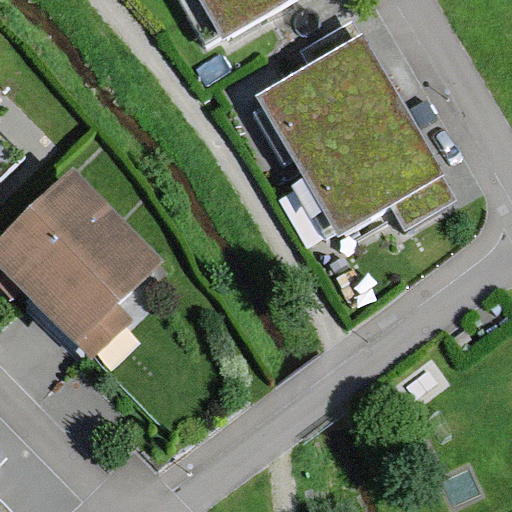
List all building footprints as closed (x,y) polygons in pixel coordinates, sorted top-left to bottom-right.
[(200,0),(227,45),(306,0),(200,0)] [(362,55),(262,113),(300,179),(400,120),(362,55)] [(400,120),(300,179),(339,244),(439,185),(400,120)] [(0,173),(17,156),(0,139),(0,173)] [(81,192),(2,276),(97,364),(176,280),(81,192)] [(0,466),(5,461),(0,455),(0,511),(9,511),(11,511),(0,500),(0,466)]
